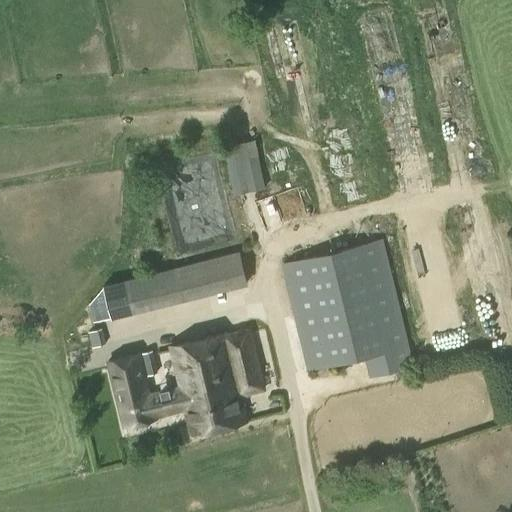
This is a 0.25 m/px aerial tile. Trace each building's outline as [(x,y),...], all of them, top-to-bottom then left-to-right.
[(265,188),(255,139),(224,145),(233,194),(265,188)] [(413,364),(382,239),(283,264),(309,369),(366,355),(371,375),(413,364)] [(133,313),(248,284),(239,250),(125,278),(133,313)] [(112,318),(133,313),(125,278),(103,284),(112,318)] [(106,343),(102,328),(88,331),(92,347),(106,343)] [(172,388),(178,411),(187,408),(193,434),(248,421),(241,393),(265,387),(250,328),(172,346),(182,386),(172,388)] [(152,350),(110,360),(125,423),(178,411),(172,388),(149,394),(145,375),(158,372),(152,350)]
